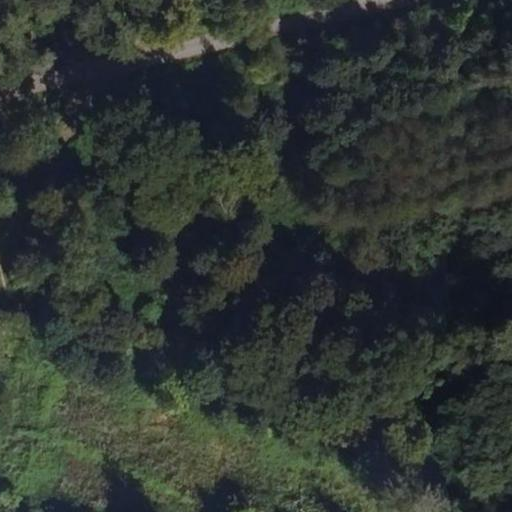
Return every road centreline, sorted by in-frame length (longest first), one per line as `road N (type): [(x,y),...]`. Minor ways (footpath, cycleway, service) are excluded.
road 1 (unclassified): [(99,74),(401,0)]
road 2 (track): [(76,0),(99,74),(0,250)]
